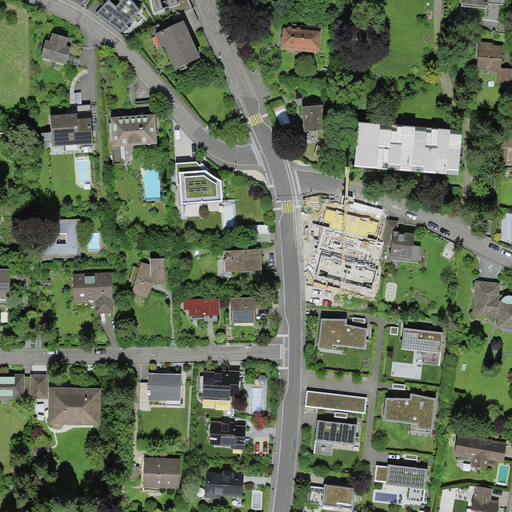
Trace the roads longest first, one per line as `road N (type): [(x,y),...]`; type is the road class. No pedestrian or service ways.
road 1 (residential): [(294,351),(0,357)]
road 2 (residential): [(269,148),(248,155),(218,148),(122,49),(49,0)]
road 3 (residential): [(280,180),(336,183),(511,259)]
road 4 (tertiary): [(294,351),(280,180)]
road 5 (tertiary): [(269,148),(204,0)]
road 6 (tertiary): [(280,511),(294,351)]
